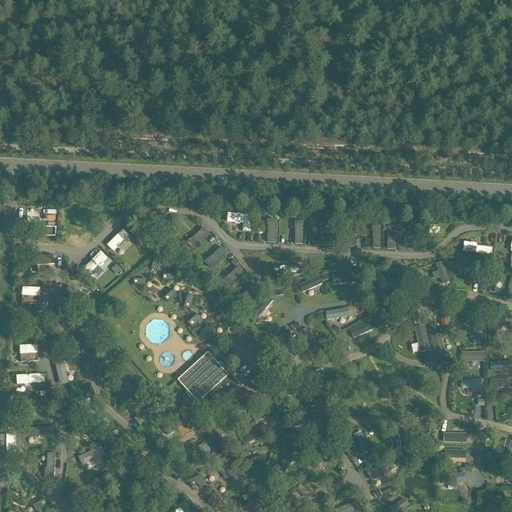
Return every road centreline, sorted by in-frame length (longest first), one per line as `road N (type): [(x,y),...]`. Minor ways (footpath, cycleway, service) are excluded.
road 1 (primary): [(511,191),(0,164)]
road 2 (track): [(511,147),(0,123)]
